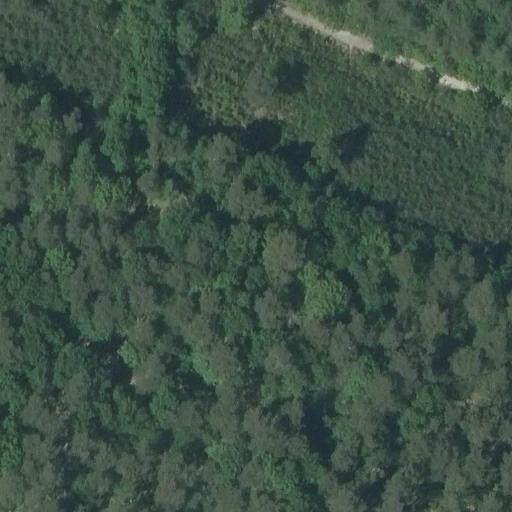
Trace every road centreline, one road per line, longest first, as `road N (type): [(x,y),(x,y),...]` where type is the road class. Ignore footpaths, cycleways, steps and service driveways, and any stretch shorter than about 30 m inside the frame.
road 1 (unknown): [(142,0),(137,209),(0,463)]
road 2 (track): [(271,0),(511,103)]
